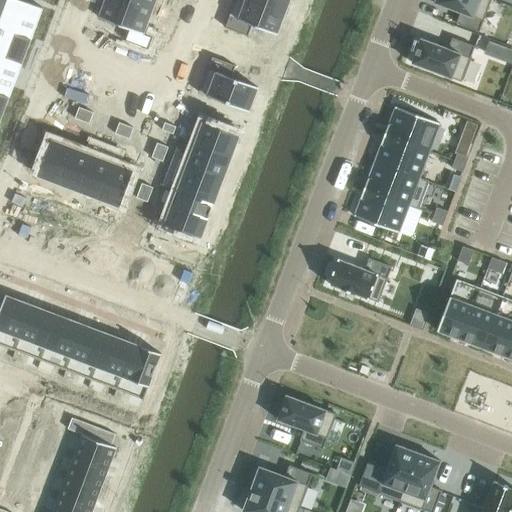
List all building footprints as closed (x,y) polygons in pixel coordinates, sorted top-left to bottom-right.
[(21,0),(0,0),(0,123),(44,8),(21,0)] [(140,0),(105,0),(100,17),(131,28),(127,40),(150,48),(155,36),(145,32),(155,6),(140,0)] [(228,12),(223,24),(246,33),(251,22),(276,32),(284,10),(258,0),(243,0),(238,16),(228,12)] [(258,0),(284,10),(287,0),(258,0)] [(436,0),(435,3),(460,12),(456,24),(480,32),(491,0),(436,0)] [(422,39),(412,63),(462,82),(476,46),(452,37),(448,49),(422,39)] [(211,54),(206,66),(215,70),(207,93),(246,108),(256,84),(229,74),(234,63),(211,54)] [(79,106),(75,118),(83,120),(87,109),(79,106)] [(396,106),(385,134),(430,151),(441,123),(396,106)] [(87,109),(83,120),(90,123),(94,112),(87,109)] [(467,120),(460,139),(472,143),(479,125),(467,120)] [(120,122),(115,133),(123,136),(127,125),(120,122)] [(165,122),(162,130),(173,134),(176,126),(165,122)] [(204,122),(196,143),(231,156),(239,135),(204,122)] [(127,125),(123,136),(130,139),(135,127),(127,125)] [(385,134),(375,161),(429,182),(429,181),(420,177),(430,151),(385,134)] [(52,139),(38,174),(59,182),(72,147),(52,139)] [(158,142),(155,150),(166,154),(169,146),(158,142)] [(196,143),(189,163),(223,176),(231,156),(196,143)] [(72,147),(59,182),(79,190),(92,155),(72,147)] [(155,150),(152,157),(163,161),(166,154),(155,150)] [(458,153),(455,160),(466,165),(469,157),(458,153)] [(92,155),(79,190),(99,197),(112,162),(92,155)] [(455,160),(452,168),(463,172),(466,165),(455,160)] [(375,161),(365,188),(419,208),(429,182),(375,161)] [(112,162),(99,197),(120,205),(133,170),(112,162)] [(189,163),(181,183),(216,196),(223,176),(189,163)] [(142,182),(139,190),(150,194),(153,187),(142,182)] [(181,183),(173,203),(208,216),(216,196),(181,183)] [(365,188),(354,216),(399,233),(409,206),(418,209),(419,208),(365,188)] [(139,190),(136,197),(147,201),(150,194),(139,190)] [(173,203),(165,223),(200,237),(208,216),(173,203)] [(437,207),(434,214),(446,219),(448,211),(437,207)] [(434,214),(432,222),(443,226),(446,219),(434,214)] [(463,246),(460,253),(472,258),(474,250),(463,246)] [(460,253),(457,261),(469,265),(472,258),(460,253)] [(492,257),(488,268),(495,271),(500,260),(492,257)] [(338,260),(329,284),(379,303),(392,267),(369,258),(364,270),(338,260)] [(500,260),(495,271),(502,274),(507,262),(500,260)] [(457,280),(437,332),(461,341),(480,289),(457,280)] [(480,289),(461,341),(483,349),(503,298),(480,289)] [(2,294),(0,300),(0,346),(11,350),(29,304),(2,294)] [(511,301),(503,298),(483,349),(506,358),(511,340),(511,301)] [(29,304),(11,350),(37,360),(55,314),(29,304)] [(55,314),(37,360),(63,370),(80,324),(55,314)] [(80,324),(63,370),(88,380),(106,333),(80,324)] [(106,333),(88,380),(114,389),(132,343),(106,333)] [(132,343),(114,389),(141,399),(158,353),(139,346),(132,343)] [(287,395),(278,419),(304,430),(300,441),(323,449),(337,414),(287,395)] [(73,417),(68,428),(76,431),(80,419),(73,417)] [(80,419),(76,431),(83,434),(88,422),(80,419)] [(88,422),(83,434),(91,437),(95,425),(88,422)] [(95,425),(91,437),(98,440),(103,428),(95,425)] [(103,428),(98,440),(106,442),(110,431),(103,428)] [(110,431),(106,442),(113,445),(118,434),(110,431)] [(83,434),(75,455),(109,468),(117,447),(113,445),(106,442),(98,440),(91,437),(83,434)] [(368,462),(359,486),(401,501),(419,453),(397,444),(387,470),(368,462)] [(419,453),(401,501),(428,511),(434,511),(443,491),(431,487),(441,461),(419,453)] [(75,455),(67,475),(101,488),(109,468),(75,455)] [(260,466),(252,489),(300,507),(313,474),(290,465),(286,476),(260,466)] [(67,475),(59,496),(93,508),(101,488),(67,475)] [(473,504),(469,511),(510,511),(511,507),(511,487),(494,481),(484,508),(473,504)] [(252,489),(243,511),(246,511),(298,511),(300,507),(252,489)] [(59,496),(53,511),(92,511),(93,508),(59,496)]
